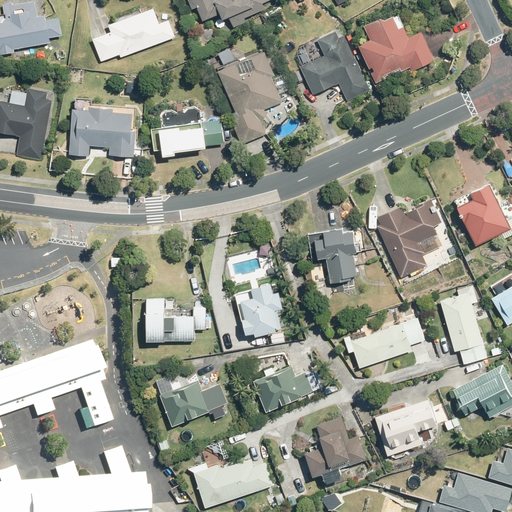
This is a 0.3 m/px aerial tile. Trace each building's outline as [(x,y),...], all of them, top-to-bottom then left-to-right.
[(4,4),(7,17),(3,21),(0,21),(0,53),(15,51),(15,48),(51,41),(50,37),(63,35),(60,16),(47,18),(46,13),(38,15),(35,0),(14,4),(14,3),(4,4)] [(264,2),(269,0),(190,0),(194,8),(199,6),(204,19),(222,12),(225,18),(231,15),(235,26),(248,21),(246,17),(266,9),(264,2)] [(154,6),(110,23),(112,30),(94,37),(102,60),(121,53),(122,56),(176,36),(170,19),(160,22),(154,6)] [(377,71),(374,72),(378,82),(388,78),(387,74),(402,67),(403,71),(412,67),(414,70),(436,60),(423,30),(411,36),(406,25),(401,27),(395,14),(387,17),(384,16),(366,24),(373,39),(361,44),(372,68),(375,66),(377,71)] [(360,65),(345,34),(340,36),(337,29),(319,38),(326,54),(302,65),(315,93),(341,82),(349,100),(371,90),(362,70),(364,69),(362,65),(360,65)] [(231,114),(244,144),(269,133),(263,121),(270,112),(266,108),(285,100),(274,75),(277,74),(267,49),(220,69),(237,111),(231,114)] [(53,98),(47,97),(48,90),(29,86),(25,103),(0,98),(0,130),(21,134),(17,154),(42,159),(53,98)] [(111,146),(110,154),(135,156),(137,130),(132,130),(134,112),(114,110),(115,106),(91,104),(90,108),(74,107),(70,153),(90,155),(91,144),(111,146)] [(207,145),(226,142),(223,119),(203,121),(153,128),(156,150),(164,149),(165,155),(177,153),(176,150),(208,146),(207,145)] [(477,199),(460,206),(478,245),(511,229),(511,224),(493,183),(474,192),(477,199)] [(421,241),(438,233),(434,225),(442,221),(431,197),(416,204),(417,206),(405,212),(401,204),(378,215),(381,223),(379,224),(377,221),(372,224),(374,228),(378,226),(402,276),(410,272),(412,275),(424,270),(423,266),(427,265),(422,253),(426,252),(421,241)] [(356,253),(364,251),(362,242),(358,243),(355,229),(326,233),(327,236),(318,238),(321,258),(329,256),(333,283),(352,280),(351,276),(359,275),(356,253)] [(457,250),(450,253),(453,260),(460,257),(457,250)] [(247,318),(244,319),(248,334),(257,332),(257,335),(283,328),(279,311),(278,311),(278,309),(285,307),(281,291),(275,292),(273,282),(253,288),(256,297),(243,300),(247,318)] [(62,292),(57,284),(38,294),(43,302),(62,292)] [(511,286),(494,298),(510,324),(511,322),(511,286)] [(472,293),(443,300),(457,351),(462,350),(466,364),(489,357),(472,293)] [(195,315),(176,315),(176,316),(167,316),(167,315),(167,312),(166,312),(166,298),(149,298),(149,340),(197,339),(197,328),(208,329),(208,307),(196,307),(195,315)] [(423,303),(417,305),(416,305),(420,316),(427,313),(423,303)] [(352,335),(346,337),(351,352),(356,351),(362,367),(415,350),(413,344),(427,340),(420,318),(354,340),(352,335)] [(284,332),(276,334),(278,341),(286,339),(284,332)] [(0,511),(146,511),(146,508),(149,508),(147,484),(145,484),(144,472),(131,473),(121,446),(103,452),(111,474),(78,477),(72,462),(55,468),(58,478),(21,481),(15,465),(0,470),(0,478),(1,482),(0,482),(0,428),(2,428),(0,420),(0,415),(33,404),(37,416),(55,410),(51,398),(81,388),(94,426),(113,419),(100,381),(105,379),(101,368),(104,367),(96,345),(95,345),(93,339),(0,371),(0,511)] [(303,395),(325,387),(317,368),(297,376),(292,365),(276,372),(274,367),(265,370),(268,376),(255,380),(268,411),(304,397),(303,395)] [(511,378),(505,365),(456,390),(468,414),(486,406),(492,417),(511,406),(511,378)] [(172,384),(174,389),(161,394),(174,426),(211,411),(210,410),(229,402),(222,384),(204,391),(199,379),(182,386),(180,380),(172,384)] [(338,384),(326,389),(328,394),(340,389),(338,384)] [(420,431),(439,425),(431,399),(377,417),(390,455),(424,444),(420,431)] [(319,425),(326,447),(307,452),(315,476),(368,459),(360,436),(351,439),(344,417),(319,425)] [(446,422),(449,430),(455,427),(452,420),(446,422)] [(467,430),(460,434),(462,439),(470,436),(467,430)] [(489,474),(511,479),(511,446),(508,446),(504,461),(493,458),(489,474)] [(221,469),(220,465),(196,472),(207,507),(275,485),(267,462),(256,466),(253,458),(221,469)] [(170,464),(175,472),(181,468),(176,461),(170,464)] [(440,498),(491,511),(493,504),(507,507),(511,487),(511,484),(459,470),(455,485),(444,482),(440,498)] [(289,497),(292,504),(298,502),(295,494),(289,497)] [(467,511),(468,510),(431,500),(431,502),(422,500),(418,511),(467,511)]
